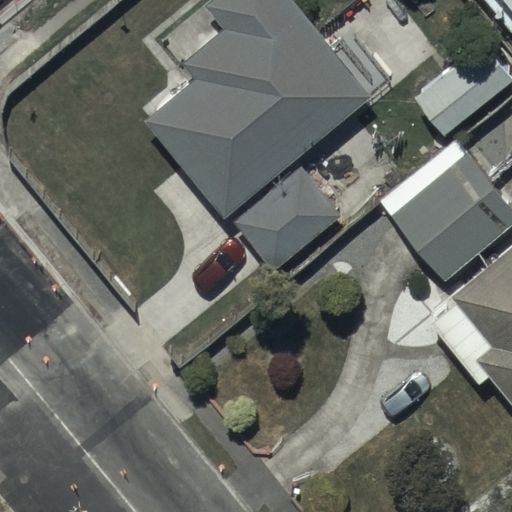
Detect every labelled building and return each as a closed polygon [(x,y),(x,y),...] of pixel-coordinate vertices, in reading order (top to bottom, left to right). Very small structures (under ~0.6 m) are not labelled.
[(372,81),(302,0),(211,0),(224,15),(183,50),(196,66),(146,108),(227,205),(372,81)] [(511,0),(495,0),(509,17),(511,14),(511,0)] [(511,21),(503,28),(511,39),(511,21)] [(511,67),(511,62),(481,26),(411,85),(444,124),(511,67)] [(511,213),(511,198),(456,130),(379,192),(442,270),(511,213)] [(341,208),(302,158),(235,210),(274,260),(341,208)] [(511,231),(447,283),(453,292),(429,312),(477,371),(488,363),(511,392),(511,231)]
